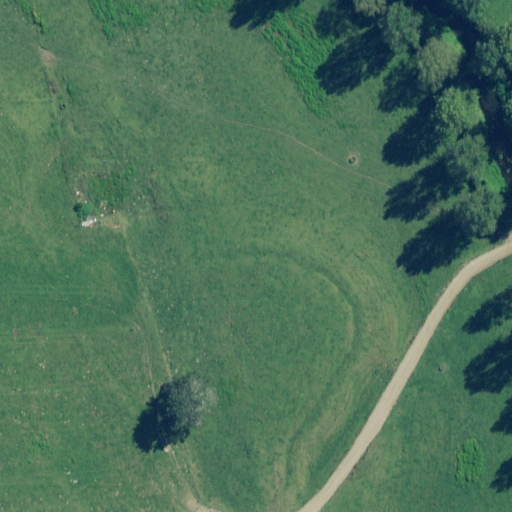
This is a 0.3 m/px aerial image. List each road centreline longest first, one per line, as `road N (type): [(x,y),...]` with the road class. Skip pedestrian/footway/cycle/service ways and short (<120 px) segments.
road 1 (track): [(66,0),(232,404),(266,511)]
road 2 (track): [(306,511),(477,256),(511,242)]
